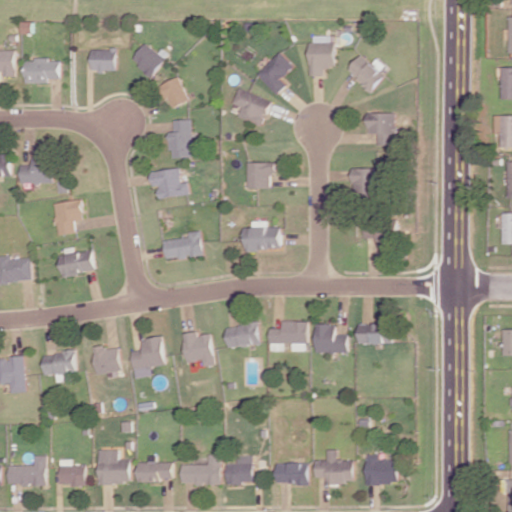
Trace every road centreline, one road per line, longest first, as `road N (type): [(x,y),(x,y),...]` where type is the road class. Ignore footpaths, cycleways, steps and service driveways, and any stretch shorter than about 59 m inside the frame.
road 1 (secondary): [(465,511),(464,0)]
road 2 (residential): [(465,287),(257,286),(0,320)]
road 3 (residential): [(142,301),(116,158),(122,124),(0,118)]
road 4 (residential): [(317,286),(320,126)]
